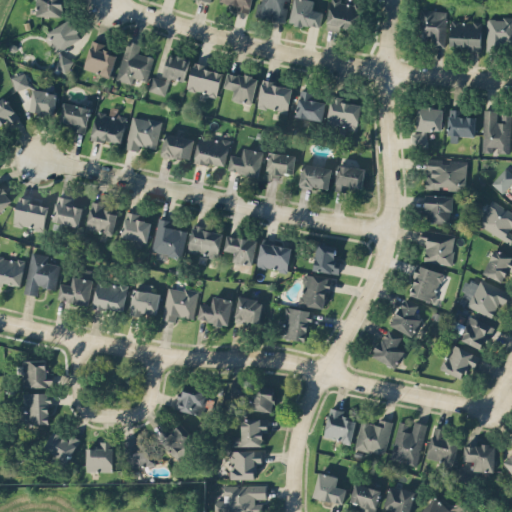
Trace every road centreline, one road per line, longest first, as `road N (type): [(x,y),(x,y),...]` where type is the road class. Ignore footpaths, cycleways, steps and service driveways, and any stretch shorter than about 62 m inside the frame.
road 1 (residential): [(395,0),(394,226),(380,273),(303,415),(291,511)]
road 2 (residential): [(128,0),(201,29),(305,54),(511,78)]
road 3 (residential): [(394,226),(270,211),(34,155)]
road 4 (residential): [(326,369),(77,339)]
road 5 (residential): [(326,369),(481,405),(503,389),(511,366)]
road 6 (residential): [(157,353),(154,393),(143,410),(99,415),(80,404),(77,339)]
